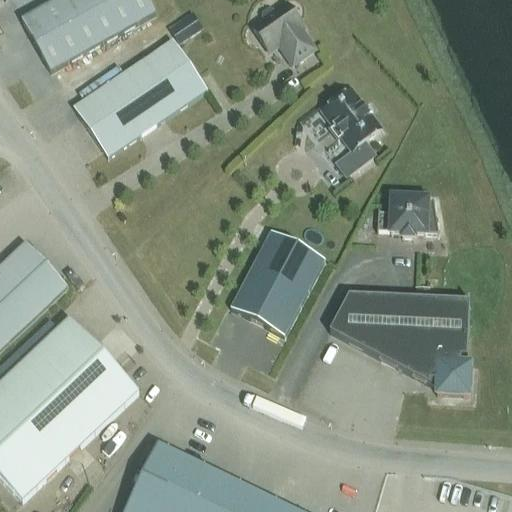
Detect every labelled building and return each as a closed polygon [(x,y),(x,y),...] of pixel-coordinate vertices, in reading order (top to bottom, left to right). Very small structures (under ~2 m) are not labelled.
[(155,20),(144,0),(67,0),(22,26),(50,78),(155,20)] [(269,12),(262,17),(261,21),(264,24),(252,32),(269,57),(279,50),(292,69),(315,54),(302,35),(303,33),(287,9),(275,17),(273,13),(269,12)] [(193,17),(169,33),(180,49),(203,32),(193,17)] [(173,45),(74,113),(108,163),(207,95),(173,45)] [(380,135),(351,95),(323,116),(353,155),(336,168),(347,182),(376,160),(365,146),(380,135)] [(429,201),(388,199),(387,217),(378,216),(378,215),(376,215),(375,237),(377,237),(377,235),(386,236),(386,240),(397,241),(397,245),(415,246),(415,242),(427,242),(427,238),(435,238),(436,239),(437,239),(432,204),(430,204),(429,204),(429,201)] [(231,314),(284,342),(325,265),(271,237),(231,314)] [(0,272),(0,356),(68,293),(26,248),(0,272)] [(415,291),(415,303),(429,304),(430,291),(415,291)] [(468,306),(349,301),(330,337),(431,391),(437,391),(437,400),(469,401),(470,369),(467,369),(470,303),(468,303),(468,306)] [(139,397),(70,324),(0,389),(0,483),(22,507),(139,397)] [(194,511),(212,476),(157,449),(131,504),(147,511),(194,511)] [(250,511),(257,498),(212,476),(194,511),(250,511)] [(71,511),(78,503),(67,496),(56,511),(71,511)] [(250,511),(286,511),(257,498),(250,511)]
